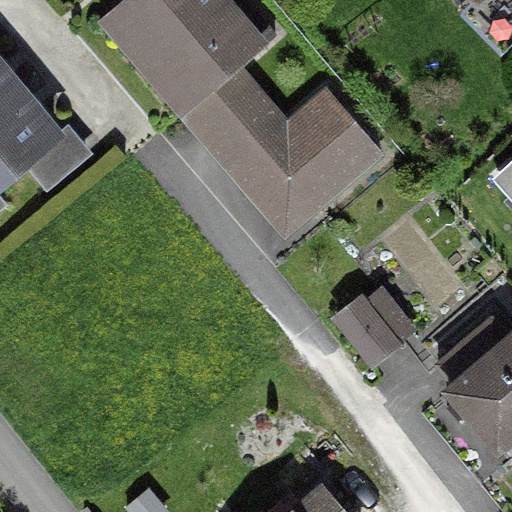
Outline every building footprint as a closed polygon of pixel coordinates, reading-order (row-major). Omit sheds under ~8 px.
[(96,24),(175,116),(257,48),(216,0),(115,0),(118,4),(96,24)] [(0,78),(0,100),(11,92),(0,78)] [(0,100),(0,180),(50,138),(11,92),(0,100)] [(322,94),(296,116),(260,146),(313,208),(374,155),(322,94)] [(370,365),(393,347),(356,300),(333,318),(370,365)] [(487,320),(434,366),(451,386),(444,392),(452,401),(442,408),(454,422),(463,414),(494,450),(511,433),(511,335),(505,341),(487,320)] [(339,511),(319,488),(289,511),(339,511)]
